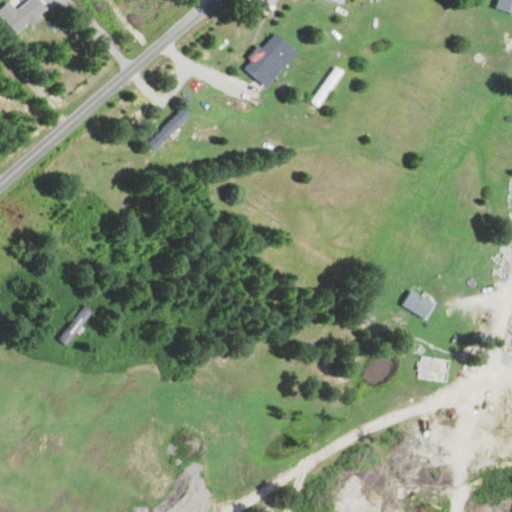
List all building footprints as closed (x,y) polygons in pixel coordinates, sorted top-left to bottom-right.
[(24,0),(1,21),(13,34),(42,8),(34,0),(24,0)] [(511,0),(495,0),(493,9),(511,13),(511,0)] [(247,60),(247,61),(241,69),(263,88),(294,51),(270,32),(247,60)] [(184,117),(178,110),(145,143),(151,150),(184,117)] [(399,306),(422,319),(430,304),(407,291),(399,306)] [(88,312),(80,306),(55,339),(63,345),(88,312)] [(417,379),(444,379),(444,359),(417,359),(417,379)]
